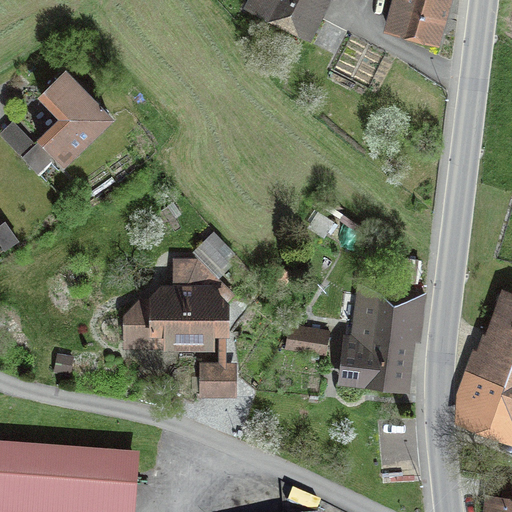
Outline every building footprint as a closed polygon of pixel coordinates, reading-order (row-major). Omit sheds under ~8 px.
[(336,0),(255,0),(249,14),(316,44),(336,0)] [(454,0),(395,0),(386,35),(442,50),(454,0)] [(113,121),(66,71),(38,98),(60,121),(35,144),(22,157),(37,173),(54,157),(64,167),(113,121)] [(35,144),(13,121),(0,133),(0,135),(22,157),(35,144)] [(171,261),(173,291),(212,291),(224,304),(234,294),(219,279),(240,259),(214,232),(192,253),(199,260),(171,261)] [(410,397),(422,296),(362,289),(356,342),(346,341),(340,389),(410,397)] [(224,304),(212,291),(173,291),(162,291),(151,301),(124,316),(124,352),(218,352),(218,347),(228,347),(228,308),(224,304)] [(511,298),(502,295),(460,411),(511,429),(511,298)] [(326,354),(328,333),(290,331),(288,351),(326,354)] [(216,367),(201,368),(200,403),(237,402),(237,366),(226,367),(228,347),(218,347),(218,352),(216,367)] [(70,362),(56,360),(54,374),(68,376),(70,362)] [(133,511),(138,456),(0,447),(0,511),(133,511)]
